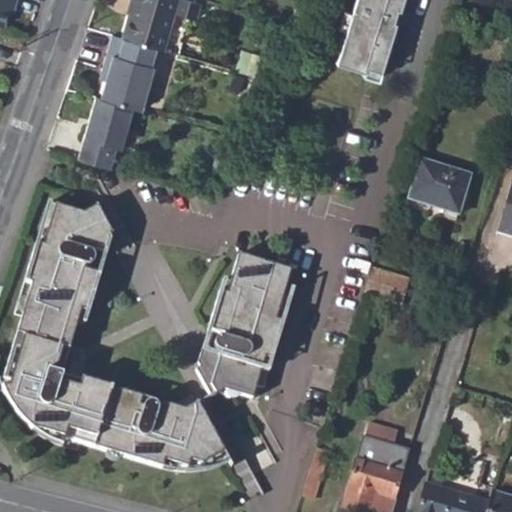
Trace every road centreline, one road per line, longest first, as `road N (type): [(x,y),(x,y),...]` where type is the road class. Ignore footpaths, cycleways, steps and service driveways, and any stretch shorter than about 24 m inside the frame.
road 1 (residential): [(280,511),(294,461),(284,412),(339,242),(363,225),(433,0)]
road 2 (tertiary): [(0,209),(72,0)]
